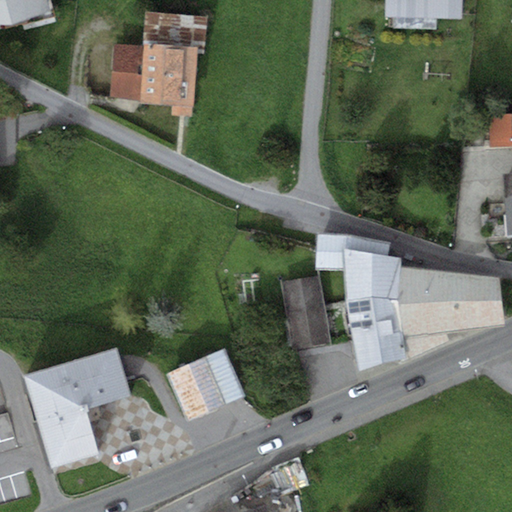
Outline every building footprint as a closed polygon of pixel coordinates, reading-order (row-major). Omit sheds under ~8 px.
[(0,0),(0,11),(1,11),(3,19),(45,8),(43,0),(0,0)] [(460,0),(388,0),(388,11),(460,13),(460,0)] [(177,100),(190,101),(194,52),(200,52),(203,20),(150,16),(148,48),(118,46),(114,93),(144,97),(177,100)] [(190,101),(177,100),(177,110),(190,112),(190,101)] [(511,115),(493,116),(494,144),(511,143),(511,115)] [(349,238),(321,237),(318,266),(345,266),(385,267),(389,249),(349,238)] [(385,267),(345,266),(349,303),(395,303),(399,269),(385,267)] [(501,284),(406,273),(407,339),(506,324),(501,284)] [(317,278),(285,283),(295,345),(328,340),(323,308),(322,308),(317,278)] [(361,368),(405,359),(395,303),(349,303),(361,368)] [(27,376),(53,465),(98,452),(86,410),(88,409),(87,407),(129,394),(116,350),(27,376)] [(189,416),(242,393),(224,351),(171,374),(189,416)] [(0,451),(19,446),(10,417),(0,420),(0,451)]
